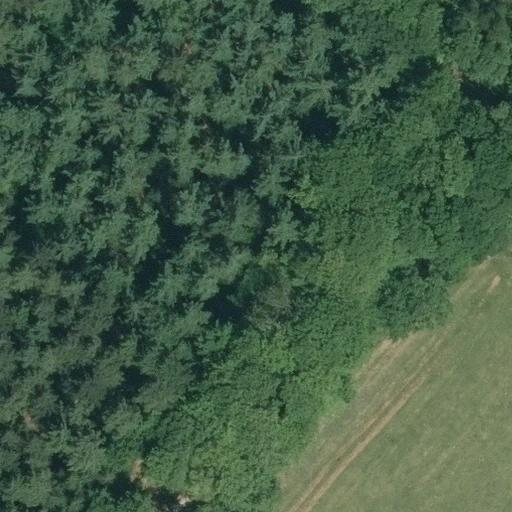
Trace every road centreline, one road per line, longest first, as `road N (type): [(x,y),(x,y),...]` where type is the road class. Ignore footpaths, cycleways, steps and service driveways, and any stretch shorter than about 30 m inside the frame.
road 1 (track): [(487,105),(171,511)]
road 2 (track): [(511,127),(365,0)]
